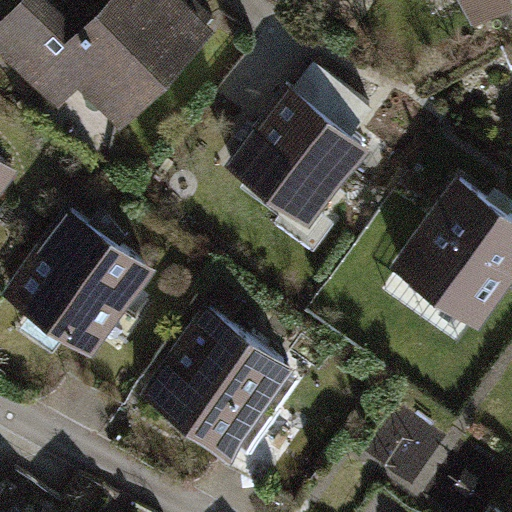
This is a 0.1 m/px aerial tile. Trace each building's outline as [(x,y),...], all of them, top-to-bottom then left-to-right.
[(91,0),(72,21),(49,0),(2,0),(0,3),(0,59),(49,105),(71,81),(113,121),(207,21),(184,0),(91,0)] [(456,0),(465,14),(489,0),(456,0)] [(306,55),(288,80),(347,122),(365,97),(306,55)] [(288,80),(279,73),(217,156),(303,220),(365,136),(347,122),(288,80)] [(0,173),(9,161),(0,154),(0,173)] [(511,257),(511,222),(448,176),(387,260),(467,319),(511,257)] [(85,215),(58,196),(0,278),(0,290),(85,349),(148,258),(119,238),(85,215)] [(94,202),(85,215),(119,238),(122,234),(94,202)] [(290,365),(193,302),(138,386),(235,449),(290,365)] [(510,511),(482,493),(469,511),(510,511)] [(16,511),(7,502),(0,511),(16,511)]
